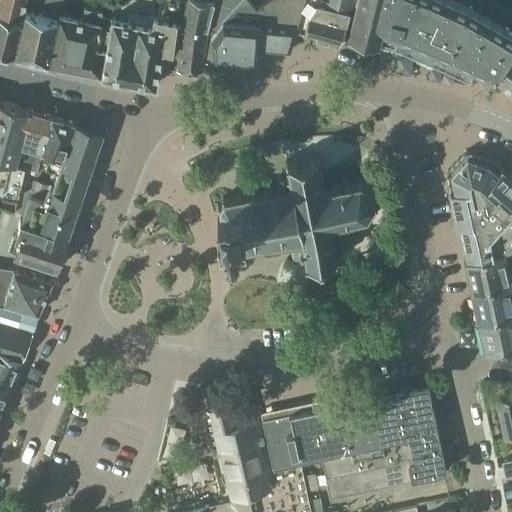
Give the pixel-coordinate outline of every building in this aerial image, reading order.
[(0,0),(0,52),(4,53),(4,55),(12,57),(13,55),(14,55),(24,0),(0,0)] [(47,63),(60,0),(44,0),(41,15),(24,11),(16,56),(47,63)] [(205,24),(212,0),(210,0),(186,0),(179,25),(174,24),(171,49),(169,65),(202,67),(202,62),(214,62),(214,58),(212,58),(211,34),(213,31),(205,24)] [(212,0),(205,24),(213,31),(211,34),(212,58),(214,58),(256,61),(257,49),(289,51),(294,31),(302,0),(297,0),(292,5),(289,0),(264,0),(255,6),(252,1),(250,0),(212,0)] [(289,0),(292,5),(297,0),(302,0),(294,31),(303,33),(302,34),(340,44),(349,10),(335,6),(336,2),(354,7),(355,7),(357,0),(289,0)] [(400,38),(409,0),(357,0),(355,7),(354,7),(347,37),(379,45),(379,42),(393,48),(398,37),(400,38)] [(494,77),(511,51),(511,33),(466,7),(450,0),(409,0),(400,38),(398,37),(393,48),(432,65),(469,82),(474,70),(493,79),(494,77)] [(101,74),(111,19),(100,16),(101,12),(83,8),(81,20),(58,15),(47,64),(101,74)] [(171,49),(174,24),(166,23),(166,19),(150,16),(148,25),(111,19),(101,74),(155,85),(161,48),(171,49)] [(511,51),(494,77),(511,92),(511,51)] [(22,129),(29,108),(0,99),(0,158),(9,161),(2,195),(17,198),(24,165),(13,162),(22,129)] [(35,168),(51,115),(29,108),(22,129),(13,162),(24,165),(35,168)] [(55,175),(73,121),(51,115),(35,168),(37,169),(43,149),(52,152),(44,173),(55,175)] [(67,235),(102,131),(74,122),(73,121),(55,175),(56,176),(53,185),(50,184),(49,187),(43,197),(30,193),(22,217),(21,219),(67,235)] [(498,167),(500,163),(465,151),(446,172),(457,225),(461,224),(467,256),(493,250),(492,233),(511,208),(511,177),(501,168),(500,169),(498,167)] [(317,158),(319,155),(317,153),(314,157),(289,162),(286,159),(284,162),(288,164),(289,175),(276,178),(278,188),(267,190),(266,187),(264,187),(265,191),(254,193),(253,189),(251,190),(252,193),(241,195),(240,192),(238,192),(239,196),(224,199),(222,196),(220,197),(221,199),(219,204),(216,204),(216,206),(219,207),(220,213),(216,213),(220,238),(223,238),(225,248),(223,251),(225,252),(226,250),(235,249),(236,253),(238,252),(238,248),(247,247),(247,251),(249,250),(249,246),(260,245),(261,249),(263,248),(262,244),(274,242),(274,246),(277,246),(276,242),(288,240),(288,244),(289,244),(292,258),(305,255),(305,260),(303,263),(305,264),(307,261),(334,256),(337,258),(338,256),(335,253),(333,243),(336,242),(336,240),(345,238),(343,229),(348,228),(346,219),(351,218),(352,221),(354,221),(353,217),(364,215),(366,218),(368,217),(366,213),(372,203),(376,204),(377,202),(373,201),(371,190),(374,188),(373,186),(369,188),(360,182),(361,178),(358,177),(358,181),(347,184),(346,180),(344,180),(345,184),(335,186),(335,182),(333,183),(333,186),(322,189),(319,172),(323,171),(322,169),(319,170),(317,158)] [(43,197),(49,187),(48,187),(48,188),(33,183),(30,193),(43,197)] [(511,208),(492,233),(493,250),(511,245),(511,208)] [(65,239),(67,235),(21,219),(22,217),(20,217),(15,234),(16,234),(20,236),(17,244),(14,253),(56,267),(57,263),(60,261),(61,258),(60,255),(63,247),(65,245),(66,242),(65,239)] [(471,287),(511,278),(511,245),(493,250),(467,256),(464,257),(471,287)] [(0,353),(19,360),(19,359),(31,331),(27,330),(32,313),(36,311),(37,311),(52,279),(13,268),(13,269),(0,266),(0,353)] [(511,311),(511,278),(471,287),(478,319),(511,311)] [(511,311),(478,319),(484,350),(511,344),(511,311)] [(227,324),(208,339),(220,353),(238,338),(227,324)] [(0,383),(8,386),(19,360),(0,353),(0,383)] [(391,482),(446,470),(427,382),(372,394),(372,393),(371,394),(391,482)] [(357,391),(358,391),(358,389),(341,393),(342,394),(343,394),(344,400),(319,405),(318,399),(319,399),(318,398),(299,402),(299,403),(300,403),(301,409),(289,412),(300,459),(321,454),(330,495),(391,482),(371,394),(358,397),(357,391)] [(511,393),(495,398),(504,437),(511,434),(511,457),(501,460),(505,476),(511,474),(511,393)] [(253,420),(235,424),(229,398),(209,402),(219,446),(213,448),(215,459),(222,457),(231,500),(208,505),(208,504),(171,511),(251,511),(247,494),(269,488),(260,449),(264,448),(262,438),(258,439),(253,420)] [(300,459),(289,412),(286,411),(285,410),(282,410),(279,410),(275,410),(272,411),(271,412),(268,413),(266,414),(265,415),(263,417),(262,418),(272,467),(301,461),(300,459)]
